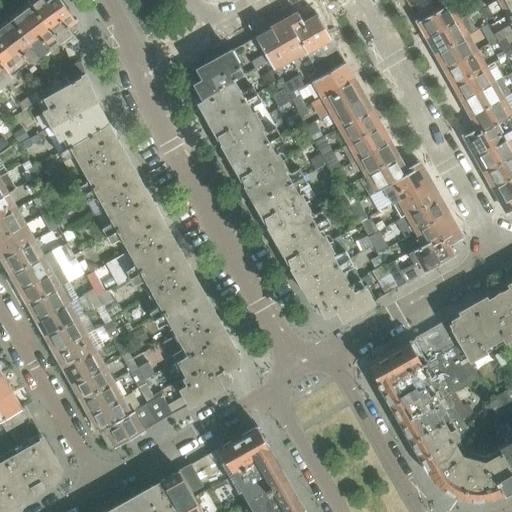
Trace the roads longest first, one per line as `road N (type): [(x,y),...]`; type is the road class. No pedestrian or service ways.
road 1 (residential): [(299,373),(171,145),(140,72)]
road 2 (residential): [(502,259),(356,0)]
road 3 (residential): [(0,309),(99,485)]
road 4 (residential): [(329,356),(502,259)]
road 5 (residential): [(270,390),(99,485)]
road 6 (residential): [(417,511),(329,356)]
road 7 (residential): [(270,390),(339,511)]
